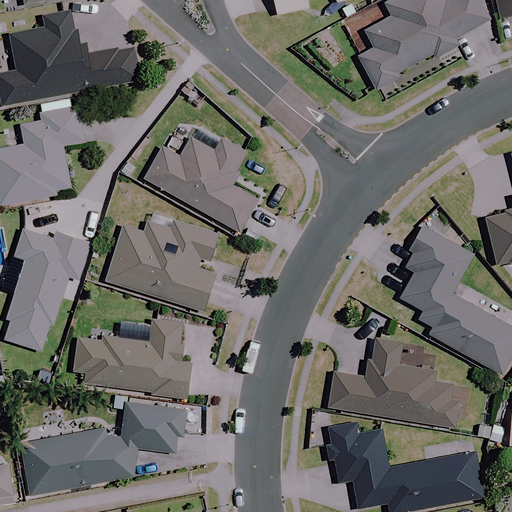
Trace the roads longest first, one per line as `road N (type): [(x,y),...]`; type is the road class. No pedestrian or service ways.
road 1 (residential): [(370,176),(293,294),(270,353),(258,413),(259,511)]
road 2 (residential): [(232,62),(370,176)]
road 3 (residential): [(511,90),(426,129),(370,176)]
